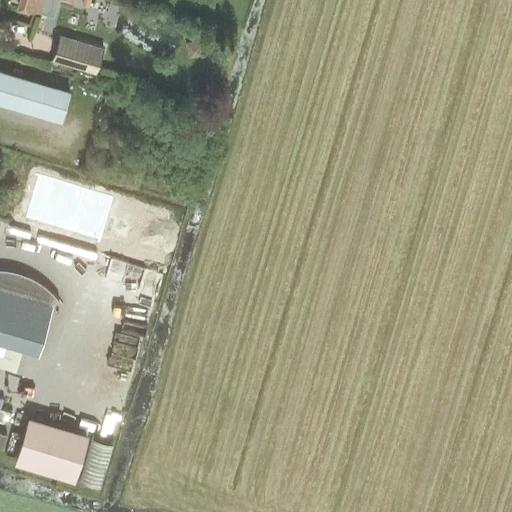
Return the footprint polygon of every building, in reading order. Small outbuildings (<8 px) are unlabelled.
[(19,0),(18,3),(39,9),(39,12),(53,16),(58,0),(19,0)] [(36,34),(36,49),(52,49),(52,34),(36,34)] [(103,48),(75,39),(74,45),(59,40),(53,60),(96,73),(103,48)] [(0,101),(62,119),(70,91),(0,70),(0,101)] [(116,196),(42,175),(29,217),(103,239),(116,196)] [(0,340),(38,352),(49,316),(52,304),(59,299),(55,295),(52,291),(46,285),(42,282),(35,278),(30,275),(25,273),(18,271),(13,269),(5,268),(0,267),(0,340)] [(28,463),(110,483),(122,434),(40,414),(28,463)]
